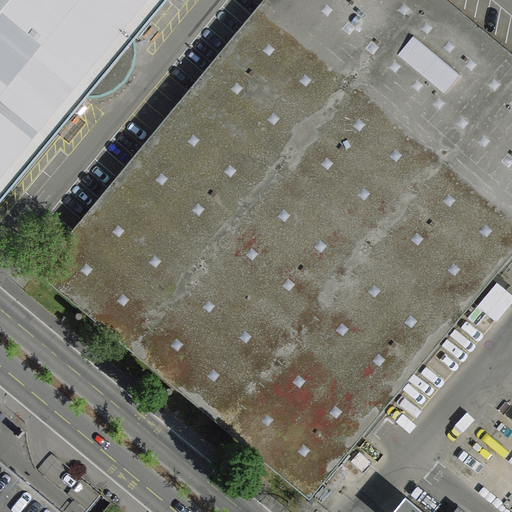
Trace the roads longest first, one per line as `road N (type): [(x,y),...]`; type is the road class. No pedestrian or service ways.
road 1 (secondary): [(243,511),(0,308)]
road 2 (secondary): [(0,364),(176,511)]
